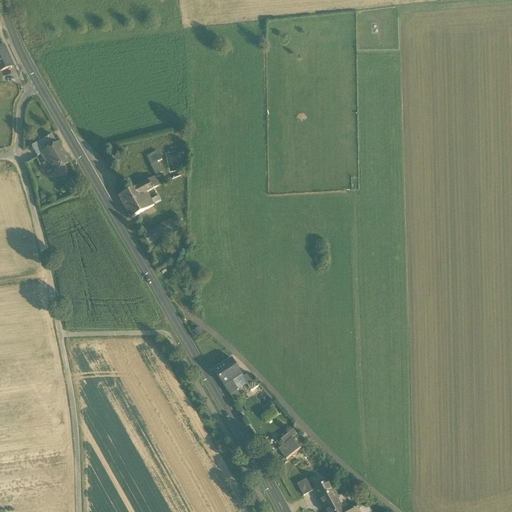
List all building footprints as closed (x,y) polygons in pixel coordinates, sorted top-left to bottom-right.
[(0,72),(11,67),(3,48),(0,49),(0,72)] [(31,147),(37,157),(42,154),(57,145),(51,136),(31,147)] [(42,166),(47,174),(52,171),(53,173),(68,164),(57,145),(42,154),(47,163),(42,166)] [(163,172),(158,162),(161,160),(157,153),(146,158),(151,166),(156,176),(163,172)] [(118,197),(130,219),(153,206),(146,193),(158,186),(153,178),(118,197)] [(143,236),(148,245),(183,225),(178,216),(143,236)] [(215,371),(225,387),(232,382),(242,376),(232,360),(215,371)] [(243,379),(251,392),(258,387),(249,375),(243,379)] [(238,391),(232,382),(225,387),(231,396),(237,392),(238,391)] [(237,392),(231,396),(234,401),(240,398),(237,392)] [(281,441),(285,446),(292,440),(297,436),(294,431),(281,441)] [(278,451),(286,461),(300,450),(292,440),(285,446),(278,451)] [(297,485),(303,496),(313,491),(306,480),(297,485)] [(314,490),(324,507),(338,500),(339,499),(338,497),(329,482),(314,490)] [(349,490),(343,495),(345,499),(352,495),(349,490)] [(353,495),(352,495),(345,499),(343,495),(338,497),(339,499),(338,500),(343,510),(355,503),(358,509),(364,505),(353,495)] [(343,510),(338,500),(324,507),(326,511),(351,511),(358,509),(355,503),(343,510)]
